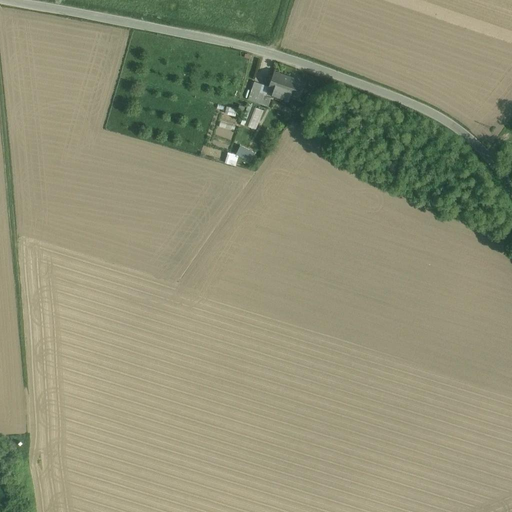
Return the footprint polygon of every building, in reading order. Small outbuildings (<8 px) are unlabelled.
[(304,82),(274,72),(269,87),(276,89),(284,92),(298,97),(304,82)] [(263,85),(255,82),(252,92),(259,95),(261,91),(263,85)] [(261,91),(259,95),(252,92),(248,103),(263,108),(268,94),(261,91)] [(227,106),(226,113),(237,116),(238,108),(227,106)] [(220,126),(218,131),(233,135),(234,130),(220,126)] [(253,160),(256,150),(240,146),(238,154),(229,152),(226,162),(237,165),(239,157),(253,160)]
